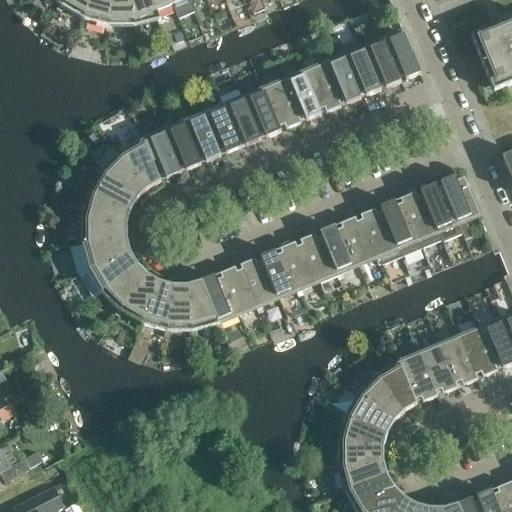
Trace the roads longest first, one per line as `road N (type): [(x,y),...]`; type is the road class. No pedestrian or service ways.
road 1 (residential): [(445,88),(159,207),(147,225),(148,246),(162,263),(187,267),(472,151)]
road 2 (residential): [(511,462),(437,490),(411,479),(403,460),(415,431),(511,389)]
